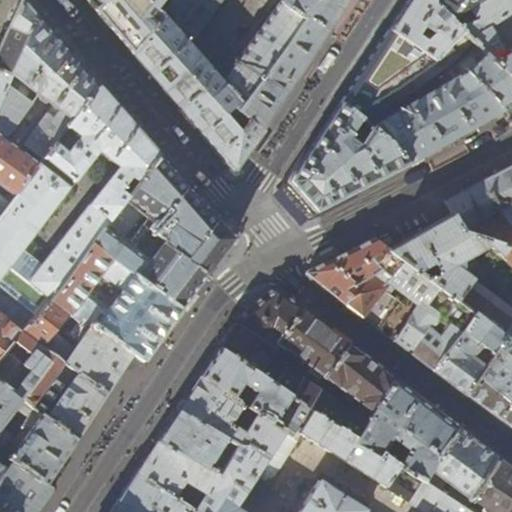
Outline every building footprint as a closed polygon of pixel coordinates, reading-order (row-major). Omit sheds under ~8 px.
[(0,99),(36,17),(30,10),(22,0),(0,49),(0,99)] [(85,0),(106,25),(133,55),(173,2),(169,0),(85,0)] [(173,0),(173,2),(133,55),(159,84),(199,131),(234,171),(248,152),(264,131),(262,129),(296,79),(339,14),(347,0),(173,0)] [(472,41),(451,21),(429,0),(408,0),(404,6),(389,30),(444,68),(472,41)] [(483,0),(429,0),(451,21),(483,0)] [(511,0),(483,0),(451,21),(472,41),(511,81),(511,0)] [(0,218),(98,89),(70,57),(70,56),(36,17),(0,99),(0,218)] [(511,104),(511,81),(472,41),(444,68),(389,30),(364,67),(340,103),(360,119),(362,121),(403,98),(405,99),(432,79),(435,84),(448,73),(453,80),(370,127),(388,141),(407,165),(462,133),(505,109),(511,104)] [(99,88),(98,89),(0,218),(0,287),(35,314),(48,298),(90,244),(158,157),(159,156),(142,136),(130,123),(99,88)] [(347,137),(360,119),(340,103),(315,142),(289,182),(291,184),(316,212),(361,189),(407,165),(388,141),(370,127),(359,145),(347,137)] [(207,275),(225,250),(232,240),(196,199),(158,157),(90,244),(181,310),(188,300),(198,286),(207,275)] [(511,166),(479,183),(445,201),(449,209),(453,215),(463,232),(507,245),(511,240),(511,166)] [(511,267),(511,240),(507,245),(463,232),(453,215),(440,222),(389,251),(448,295),(453,299),(475,316),(479,319),(497,298),(457,266),(489,247),(511,267)] [(429,324),(448,295),(389,251),(373,239),(360,246),(305,274),(306,275),(333,295),(410,354),(433,371),(475,316),(453,299),(449,305),(453,309),(437,330),(429,324)] [(48,298),(69,314),(76,320),(79,322),(81,318),(132,354),(143,362),(160,339),(162,336),(173,320),(181,310),(90,244),(48,298)] [(21,332),(35,314),(0,287),(0,383),(74,441),(90,416),(105,394),(21,332)] [(275,288),(260,302),(235,324),(229,334),(219,349),(314,409),(357,437),(394,378),(370,360),(344,340),(328,328),(288,298),(275,288)] [(53,334),(69,314),(48,298),(35,314),(21,332),(105,394),(120,372),(124,365),(132,354),(81,318),(79,322),(76,320),(70,328),(75,331),(77,328),(81,330),(76,337),(81,340),(75,349),(53,334)] [(511,309),(497,298),(479,319),(506,338),(511,342),(511,309)] [(479,319),(475,316),(433,371),(449,383),(466,396),(506,338),(479,319)] [(511,342),(506,338),(466,396),(494,416),(511,430),(511,342)] [(211,361),(201,376),(295,438),(299,433),(314,409),(219,349),(211,361)] [(132,354),(124,365),(143,362),(132,354)] [(191,390),(177,411),(201,425),(202,424),(236,447),(230,457),(225,465),(219,475),(157,442),(151,451),(135,474),(194,511),(470,511),(464,508),(455,501),(441,492),(423,480),(414,495),(389,479),(399,463),(357,437),(314,409),(299,433),(345,462),(423,511),(365,511),(366,511),(341,496),(317,481),(297,511),(240,511),(234,508),(237,504),(254,477),(267,485),(296,439),(295,438),(201,376),(191,390)] [(425,402),(394,378),(357,437),(399,463),(389,479),(414,495),(423,480),(458,426),(425,402)] [(3,455),(45,485),(55,470),(61,461),(74,441),(0,383),(0,443),(7,448),(3,455)] [(169,424),(157,442),(219,475),(225,465),(214,458),(219,450),(230,457),(236,447),(202,424),(201,425),(177,411),(169,424)] [(468,433),(458,426),(423,480),(441,492),(446,481),(462,492),(455,501),(464,508),(471,497),(497,456),(477,440),(468,433)] [(0,511),(34,511),(51,490),(45,485),(3,455),(7,448),(0,443),(0,511)] [(511,466),(497,456),(471,497),(494,511),(507,511),(511,505),(511,466)] [(109,511),(194,511),(135,474),(121,495),(109,511)]
